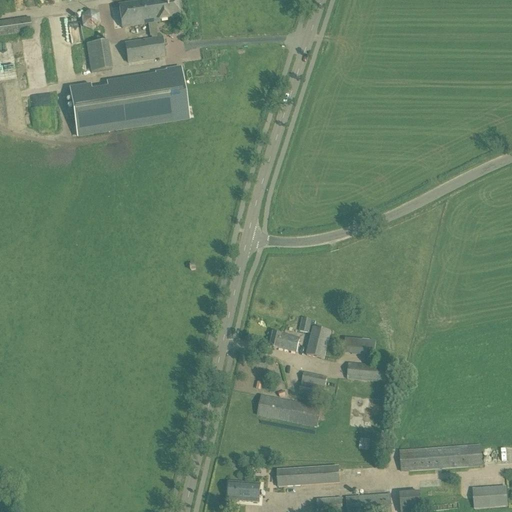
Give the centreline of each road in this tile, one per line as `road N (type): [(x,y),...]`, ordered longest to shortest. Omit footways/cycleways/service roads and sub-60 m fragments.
road 1 (tertiary): [(183,511),(247,238)]
road 2 (unclassified): [(511,159),(344,232),(303,241),(247,238)]
road 3 (tertiary): [(247,238),(320,0)]
